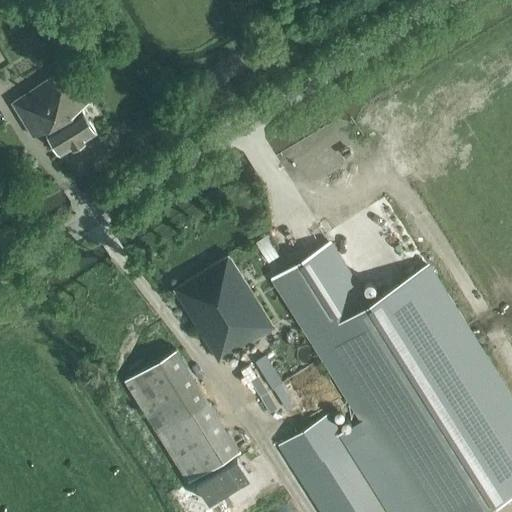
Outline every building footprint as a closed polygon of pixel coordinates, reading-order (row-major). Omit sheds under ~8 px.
[(59,23),(68,40),(82,31),(73,15),(59,23)] [(52,69),(52,57),(19,57),(19,68),(52,69)] [(34,137),(46,129),(60,154),(97,132),(81,107),(89,102),(66,66),(12,102),(34,137)] [(330,241),(274,277),(351,399),(422,511),(476,511),(494,501),(511,489),(511,399),(426,264),(368,301),(330,241)] [(174,288),(219,361),(274,327),(229,254),(174,288)] [(124,380),(188,482),(239,449),(176,347),(124,380)] [(279,413),(296,405),(271,352),(255,360),(279,413)] [(278,445),(319,511),(391,511),(329,413),(278,445)]
